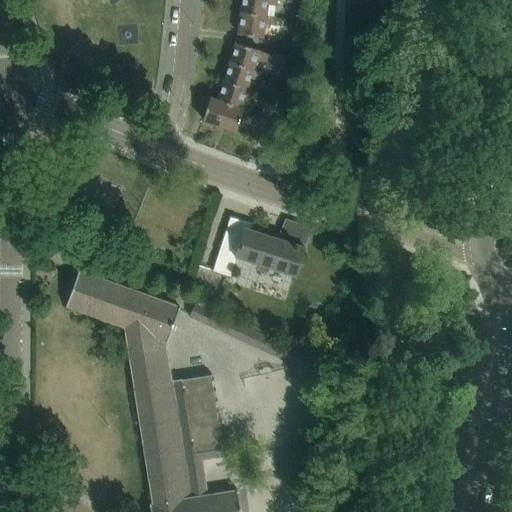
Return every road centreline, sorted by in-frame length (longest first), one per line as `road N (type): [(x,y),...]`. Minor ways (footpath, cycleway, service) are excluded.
road 1 (residential): [(2,511),(10,104)]
road 2 (unclassified): [(481,244),(164,150)]
road 3 (unclassified): [(164,150),(43,105),(10,104)]
road 4 (tertiary): [(481,511),(511,352)]
road 5 (residential): [(185,0),(164,150)]
